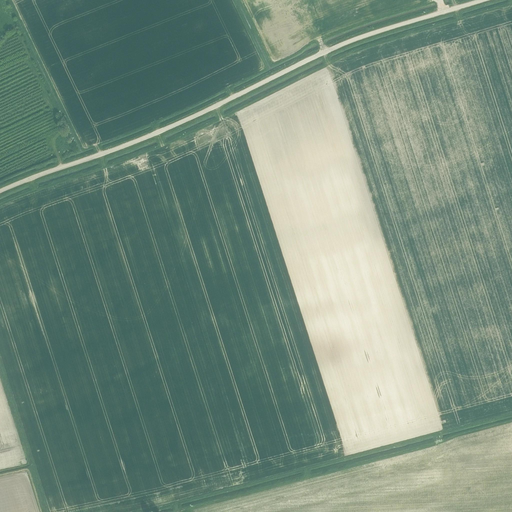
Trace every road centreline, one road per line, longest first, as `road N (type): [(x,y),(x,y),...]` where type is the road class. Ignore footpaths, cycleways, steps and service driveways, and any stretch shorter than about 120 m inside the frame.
road 1 (unclassified): [(0,192),(152,135),(359,36),(483,0)]
road 2 (unclassified): [(162,511),(439,440)]
